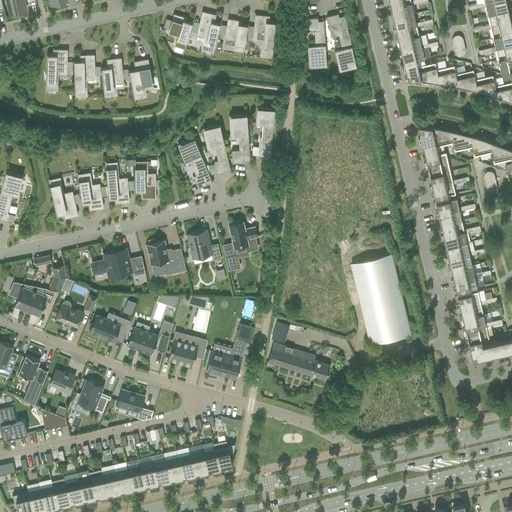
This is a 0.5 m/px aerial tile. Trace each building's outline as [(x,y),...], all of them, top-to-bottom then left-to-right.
[(6,0),(8,5),(10,13),(12,13),(13,15),(20,14),(19,11),(26,10),(24,3),(27,2),(27,3),(36,1),(35,0),(6,0)] [(390,7),(393,18),(413,13),(411,4),(419,2),(418,0),(411,0),(410,0),(410,2),(390,7)] [(487,15),(507,10),(505,0),(501,0),(485,4),(485,6),(487,15)] [(490,26),(510,21),(507,10),(487,15),(489,24),(481,26),(482,30),(490,28),(490,26)] [(201,14),(197,32),(196,33),(197,33),(196,35),(204,37),(201,47),(213,50),(212,54),(213,54),(220,23),(219,23),(219,24),(214,23),(216,14),(215,14),(215,15),(202,12),(201,14)] [(334,50),(338,70),(356,66),(344,15),(343,15),(343,16),(339,17),(338,13),(326,16),(330,36),(339,34),(342,48),(334,50)] [(393,18),(395,29),(416,25),(415,23),(413,13),(393,18)] [(172,17),(168,29),(168,30),(168,33),(178,36),(175,43),(184,46),(182,53),(183,53),(192,22),(191,23),(186,22),(187,17),(186,18),(173,14),(173,17),(172,17)] [(254,18),(253,37),(253,39),(263,40),(263,46),(261,46),(260,54),(271,55),(271,59),(275,21),(274,21),(274,23),(268,22),(269,15),(268,15),(268,16),(255,15),(255,18),(254,18)] [(226,25),(225,35),(224,36),(225,36),(224,38),(235,40),(234,48),(243,49),(241,56),(242,56),(247,24),(246,25),(241,25),(242,18),(241,18),(241,19),(228,17),(227,20),(227,19),(226,25)] [(307,45),(308,66),(326,65),(323,20),(322,20),(322,21),(318,21),(317,17),(305,18),(306,31),(314,31),(315,45),(307,45)] [(395,29),(398,40),(418,36),(416,27),(424,25),(423,21),(415,23),(416,25),(395,29)] [(492,37),(511,32),(511,29),(510,21),(490,26),(490,28),(492,37)] [(487,52),(495,50),(495,48),(511,44),(511,32),(492,37),(494,46),(486,48),(487,52)] [(418,36),(398,40),(400,51),(421,47),(420,45),(427,43),(425,34),(418,36)] [(421,47),(400,51),(403,63),(415,60),(423,58),(430,56),(428,47),(429,47),(428,43),(427,43),(420,45),(421,47)] [(495,50),(497,59),(511,56),(511,44),(495,48),(495,50)] [(66,71),(67,61),(67,53),(67,50),(54,50),(53,48),(52,55),(47,55),(47,54),(46,54),(45,73),(44,73),(44,80),(45,80),(45,92),(46,92),(46,88),(57,88),(57,80),(55,80),(55,74),(66,74),(66,72),(66,71)] [(94,76),(94,66),(94,58),(93,58),(93,55),(80,55),(80,54),(79,54),(79,61),(74,61),(74,60),(73,60),(74,98),(75,98),(75,94),(86,94),(86,85),(84,85),(84,79),(94,79),(94,76)] [(510,76),(509,70),(511,69),(511,56),(497,59),(502,79),(510,77),(510,76)] [(123,79),(121,69),(121,61),(120,61),(120,58),(107,59),(107,58),(106,58),(107,68),(102,68),(101,67),(104,99),(105,99),(104,94),(116,93),(115,83),(123,82),(122,79),(123,79)] [(151,80),(149,70),(148,62),(147,62),(147,59),(134,62),(134,60),(133,61),(134,70),(129,71),(129,70),(128,70),(134,101),(135,101),(134,97),(146,95),(144,84),(151,83),(151,80)] [(406,78),(420,80),(417,66),(415,60),(403,63),(406,78)] [(434,62),(417,66),(420,80),(422,80),(421,83),(428,83),(429,81),(438,83),(435,69),(434,62)] [(447,84),(458,86),(455,74),(453,65),(435,69),(438,83),(440,83),(440,85),(447,86),(447,84)] [(455,74),(458,86),(460,86),(459,89),(466,90),(466,88),(477,91),(474,79),(472,70),(459,73),(455,74)] [(475,79),(474,79),(477,91),(479,91),(478,94),(485,95),(486,93),(497,97),(494,86),(492,75),(478,78),(475,79)] [(494,86),(497,97),(498,97),(498,99),(504,102),(505,99),(511,101),(511,85),(511,82),(494,86)] [(256,107),(255,124),(263,124),(262,138),(260,138),(259,147),(270,148),(270,149),(271,149),(274,109),(256,107)] [(231,151),(232,163),(244,162),(244,158),(248,158),(249,159),(246,114),(228,115),(230,137),(238,136),(239,150),(231,151)] [(214,161),(216,173),(216,174),(224,172),(224,170),(229,168),(229,170),(230,169),(219,124),(202,128),(207,149),(215,147),(218,160),(214,161)] [(434,142),(430,126),(417,125),(422,145),(434,142)] [(440,128),(430,126),(434,142),(435,146),(450,143),(452,142),(449,130),(447,129),(448,127),(441,125),(440,128)] [(460,132),(449,130),(452,142),(454,150),(469,147),(471,147),(472,147),(469,135),(467,134),(467,132),(461,130),(460,132)] [(480,138),(469,135),(472,147),(474,156),(487,153),(491,152),(488,141),(487,140),(487,138),(481,135),(480,138)] [(195,188),(195,189),(206,184),(205,182),(210,180),(210,181),(211,180),(194,138),(177,144),(185,164),(191,161),(196,174),(193,176),(197,187),(195,188)] [(500,145),(488,141),(491,152),(494,163),(506,160),(510,159),(511,159),(508,148),(506,148),(507,145),(501,143),(500,145)] [(435,146),(434,142),(422,145),(426,163),(438,160),(437,154),(435,146)] [(437,154),(438,160),(426,163),(429,175),(449,171),(445,152),(437,154)] [(155,195),(155,179),(155,176),(154,176),(154,173),(147,174),(146,163),(135,163),(135,159),(134,159),(134,191),(135,191),(135,190),(140,190),(141,199),(141,198),(155,197),(155,195)] [(128,199),(127,181),(127,179),(126,179),(126,177),(116,178),(115,172),(117,172),(116,164),(106,165),(105,161),(104,161),(108,199),(109,199),(108,197),(114,197),(114,204),(115,204),(115,203),(128,201),(128,199)] [(0,219),(11,222),(11,221),(8,221),(9,217),(12,218),(13,214),(7,213),(11,195),(17,196),(23,176),(5,171),(0,192),(0,219)] [(452,180),(449,171),(429,175),(431,187),(452,182),(452,180)] [(102,204),(99,187),(99,186),(99,183),(91,185),(89,174),(78,176),(77,172),(76,172),(81,204),(82,204),(82,202),(87,201),(89,211),(89,210),(89,209),(102,207),(102,204)] [(76,212),(73,194),(72,194),(72,191),(61,194),(60,188),(62,187),(60,179),(49,182),(48,178),(56,215),(57,215),(57,214),(62,212),(63,219),(64,219),(64,218),(77,215),(76,212)] [(460,178),(452,180),(452,182),(431,187),(434,198),(435,198),(455,193),(452,184),(461,182),(460,178)] [(435,202),(438,214),(458,209),(458,207),(456,197),(436,202),(435,202)] [(438,214),(440,225),(461,220),(459,211),(467,209),(466,205),(458,207),(458,209),(438,214)] [(233,223),(228,224),(229,226),(234,247),(245,244),(247,251),(256,249),(257,248),(254,238),(254,236),(256,236),(257,236),(254,227),(244,229),(242,221),(240,222),(240,220),(233,222),(233,223)] [(440,225),(443,236),(463,231),(463,229),(461,220),(440,225)] [(443,236),(446,247),(466,242),(464,233),(472,231),(471,227),(463,229),(463,231),(443,236)] [(206,230),(187,234),(192,257),(211,253),(212,261),(221,259),(217,243),(209,245),(206,230)] [(152,264),(155,274),(165,272),(166,274),(185,269),(180,248),(171,251),(170,248),(166,249),(164,239),(155,241),(154,239),(148,240),(149,243),(146,244),(150,264),(152,264)] [(446,247),(448,258),(469,253),(468,251),(466,242),(446,247)] [(130,258),(128,248),(103,254),(105,259),(92,262),(95,275),(108,272),(109,277),(133,272),(134,275),(146,273),(141,255),(130,258)] [(448,258),(451,269),(471,264),(469,255),(477,253),(476,249),(468,251),(469,253),(448,258)] [(236,253),(225,256),(226,256),(228,269),(239,267),(236,253)] [(351,264),(370,342),(410,333),(391,254),(351,264)] [(33,258),(35,265),(51,262),(49,255),(33,258)] [(451,269),(453,280),(474,275),(473,273),(471,264),(451,269)] [(49,287),(60,291),(66,276),(63,265),(52,268),(54,276),(49,287)] [(223,268),(216,270),(218,280),(225,278),(223,268)] [(474,275),(453,280),(456,291),(457,291),(476,287),(474,277),(482,276),(481,272),(473,273),(474,275)] [(14,305),(38,315),(45,299),(49,301),(52,295),(44,291),(43,295),(14,283),(10,293),(17,296),(14,305)] [(457,296),(459,307),(480,302),(479,300),(477,291),(458,295),(457,296)] [(159,293),(159,303),(177,304),(178,294),(159,293)] [(83,309),(91,312),(97,297),(89,294),(83,309)] [(190,303),(207,305),(208,295),(190,294),(190,303)] [(459,307),(462,318),(482,314),(480,304),(488,303),(488,299),(479,300),(480,302),(459,307)] [(63,302),(62,303),(62,305),(61,304),(54,320),(67,325),(67,326),(76,330),(83,312),(76,309),(76,310),(69,308),(70,306),(70,305),(70,304),(70,303),(69,302),(69,301),(68,301),(67,300),(66,300),(65,300),(65,301),(64,301),(63,301),(63,302)] [(113,341),(116,334),(123,337),(130,320),(118,315),(115,322),(95,314),(89,331),(113,341)] [(462,318),(465,329),(485,325),(485,323),(482,314),(462,318)] [(480,339),(481,345),(489,343),(485,327),(494,325),(493,321),(485,323),(485,325),(465,329),(467,342),(480,339)] [(165,351),(169,334),(161,332),(160,337),(157,336),(158,335),(147,331),(149,326),(137,322),(135,326),(133,326),(126,344),(151,354),(153,347),(157,348),(157,349),(165,351)] [(211,350),(205,370),(235,378),(241,358),(239,357),(243,341),(250,343),(251,343),(254,327),(245,325),(239,323),(232,349),(234,349),(232,356),(212,351),(211,350)] [(195,356),(203,358),(207,340),(205,339),(192,335),(190,343),(189,343),(173,339),(168,359),(192,365),(195,356)] [(511,337),(499,341),(501,353),(511,350),(511,337)] [(480,339),(467,342),(472,360),(484,357),(481,345),(480,339)] [(0,373),(8,376),(8,377),(15,360),(18,354),(11,351),(13,346),(4,342),(0,340),(0,373)] [(481,345),(484,357),(501,353),(499,341),(489,343),(481,345)] [(315,355),(283,345),(273,342),(267,361),(325,379),(330,364),(314,359),(315,355)] [(26,355),(18,374),(20,374),(31,379),(32,379),(30,384),(26,392),(28,393),(37,396),(48,370),(40,367),(37,366),(39,361),(39,360),(26,355)] [(50,381),(49,383),(57,387),(57,388),(68,393),(69,388),(70,386),(75,375),(68,372),(68,374),(55,369),(54,369),(50,381)] [(86,379),(77,402),(102,411),(107,398),(100,395),(103,386),(86,379)] [(144,396),(121,389),(117,406),(139,412),(137,417),(143,419),(151,417),(153,411),(141,407),(144,396)] [(58,405),(55,412),(64,415),(66,409),(58,405)] [(0,428),(1,434),(2,439),(4,438),(19,435),(27,433),(23,419),(15,421),(13,410),(12,408),(10,408),(10,406),(0,408),(0,428)] [(65,417),(52,412),(55,427),(56,427),(67,424),(65,417)] [(45,442),(42,430),(36,431),(39,443),(45,442)] [(213,443),(214,448),(219,468),(232,465),(231,461),(234,443),(227,445),(226,440),(213,443)] [(213,441),(200,444),(202,451),(207,471),(219,468),(214,448),(213,443),(213,441)] [(202,451),(189,454),(194,474),(207,471),(202,451)] [(152,462),(157,483),(169,480),(164,459),(163,453),(150,455),(152,462)] [(189,454),(177,456),(182,477),(194,474),(189,454)] [(177,456),(164,459),(169,480),(182,477),(177,456)] [(139,465),(138,459),(126,462),(127,468),(132,488),(144,486),(139,465)] [(12,462),(0,464),(0,474),(14,471),(12,462)] [(152,462),(139,465),(144,486),(157,483),(152,462)] [(127,468),(114,471),(119,491),(132,488),(127,468)] [(88,469),(75,472),(77,479),(82,500),(94,497),(89,472),(88,469)] [(101,469),(89,472),(94,497),(107,494),(102,474),(101,469)] [(114,471),(102,474),(107,494),(119,491),(114,471)] [(51,480),(52,485),(57,506),(69,503),(65,482),(64,478),(51,480)] [(77,479),(65,482),(69,503),(82,500),(77,479)] [(52,485),(40,488),(45,509),(57,506),(52,485)] [(40,488),(27,491),(32,511),(45,509),(40,488)] [(29,511),(32,511),(27,491),(12,494),(14,503),(16,503),(18,511),(29,511)] [(445,511),(445,508),(444,508),(445,511),(465,511),(463,503),(456,505),(457,507),(452,508),(452,511),(445,511)]
